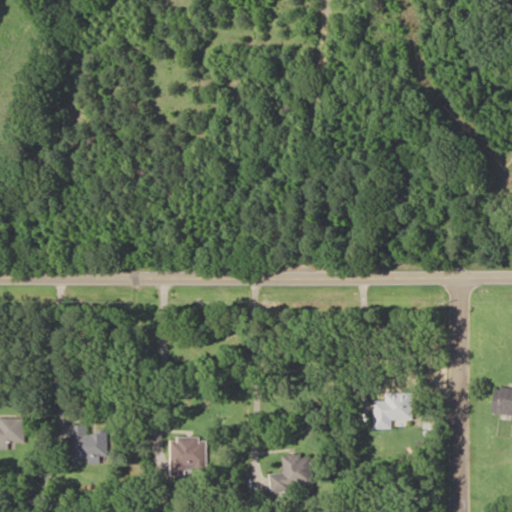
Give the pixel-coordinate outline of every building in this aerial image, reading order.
[(511,390),(498,389),(495,413),(511,414),(511,390)] [(414,393),(387,393),(387,401),(376,401),(376,428),(395,428),(395,420),(414,420),(414,393)] [(0,449),(16,449),(16,443),(27,443),(27,419),(0,419),(0,421),(0,420),(0,449)] [(74,462),(109,462),(109,433),(88,433),(88,424),(74,424),(74,462)] [(171,437),(171,474),(196,474),(196,465),(208,465),(208,437),(171,437)] [(272,492),(316,489),(313,454),(284,456),(285,473),(271,474),(272,492)]
